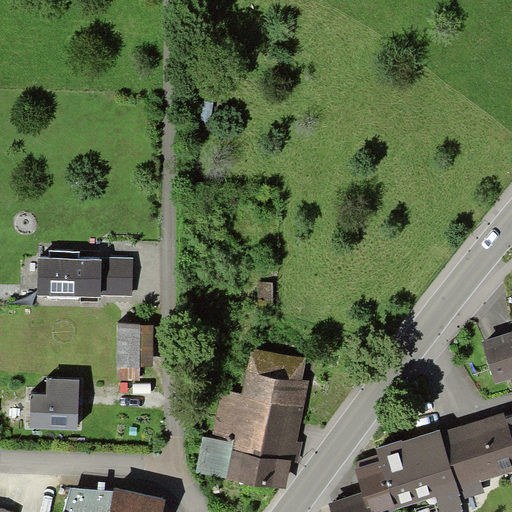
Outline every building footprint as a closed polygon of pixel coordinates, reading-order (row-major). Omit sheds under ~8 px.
[(130,260),(41,258),(41,292),(129,293),(130,260)] [(139,365),(140,326),(121,326),(120,364),(139,365)] [(511,330),(484,338),(495,379),(511,374),(511,330)] [(234,358),(216,471),(293,483),(311,370),(234,358)] [(79,392),(36,390),(35,420),(78,422),(79,392)] [(504,411),(440,432),(463,500),(484,493),(480,481),(511,471),(511,416),(506,418),(504,411)] [(463,500),(440,432),(440,429),(402,442),(401,439),(376,448),(378,454),(356,461),(358,467),(354,468),(362,491),(368,509),(371,507),(372,511),(388,511),(436,496),(441,511),(462,511),(463,511),(461,504),(464,503),(463,500)] [(118,511),(125,488),(77,477),(65,511),(118,511)] [(164,511),(167,498),(125,488),(118,511),(164,511)] [(362,491),(327,503),(330,511),(372,511),(371,507),(368,509),(362,491)]
